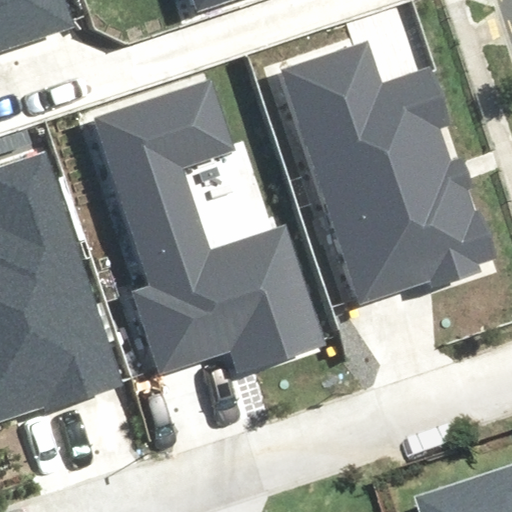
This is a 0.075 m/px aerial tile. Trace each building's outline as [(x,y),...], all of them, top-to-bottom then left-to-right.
[(0,0),(0,40),(75,15),(70,0),(0,0)] [(268,57),(347,294),(482,250),(419,59),(370,74),(355,28),(268,57)] [(136,277),(119,282),(145,362),(243,330),(249,349),(307,330),(271,219),(201,242),(175,162),(233,144),(207,65),(80,106),(136,277)] [(0,408),(117,372),(43,136),(0,149),(0,408)] [(511,511),(511,464),(427,493),(433,511),(511,511)]
